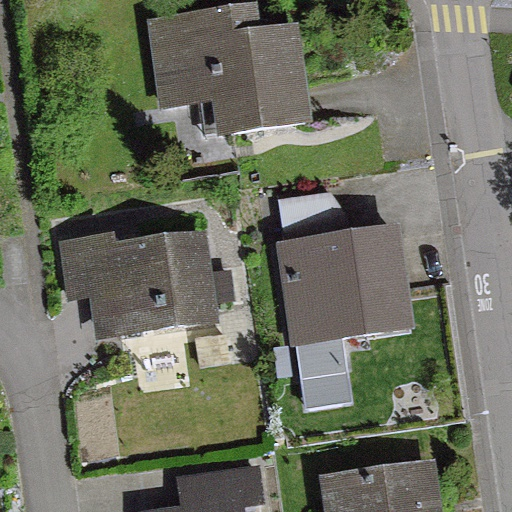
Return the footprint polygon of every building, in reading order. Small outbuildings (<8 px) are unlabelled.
[(259,37),(234,41),(231,16),(148,27),(159,109),(222,100),(228,136),(300,125),(287,33),(259,37)] [(402,332),(396,291),(387,232),(331,241),(325,200),(273,207),(298,378),(340,372),(335,342),(402,332)] [(66,301),(111,295),(117,336),(208,323),(206,306),(226,304),(221,274),(202,277),(196,239),(108,252),(106,240),(58,247),(66,301)] [(427,511),(422,470),(322,484),(325,511),(427,511)] [(196,511),(235,511),(235,507),(254,505),(250,475),(193,483),(196,511)]
